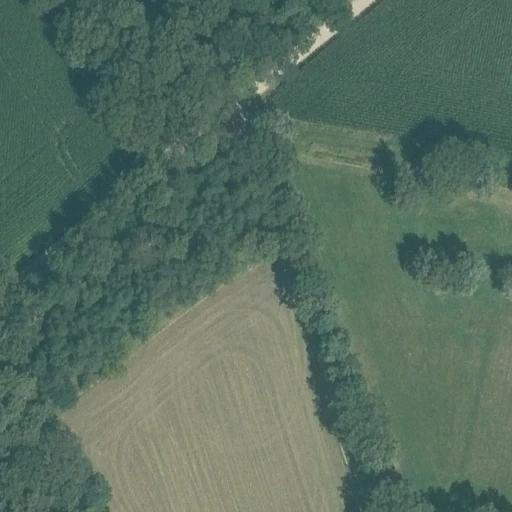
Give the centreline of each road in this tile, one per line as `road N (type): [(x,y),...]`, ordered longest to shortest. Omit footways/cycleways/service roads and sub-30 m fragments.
road 1 (track): [(358,511),(231,114)]
road 2 (track): [(231,114),(0,309)]
road 3 (track): [(373,0),(231,114)]
